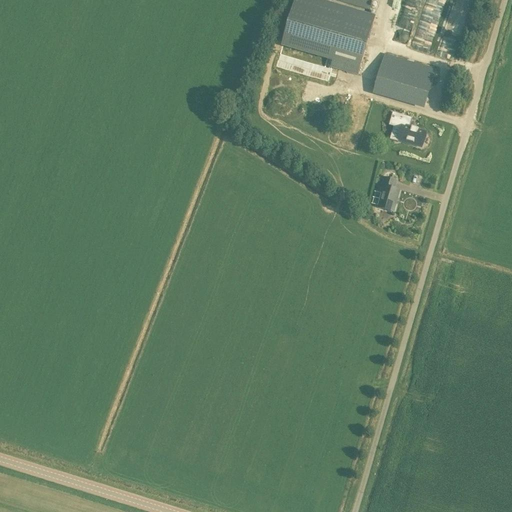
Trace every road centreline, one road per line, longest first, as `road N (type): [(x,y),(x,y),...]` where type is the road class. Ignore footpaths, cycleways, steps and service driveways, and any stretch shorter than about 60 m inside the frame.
road 1 (unclassified): [(353,511),(498,0)]
road 2 (tertiary): [(171,511),(0,458)]
